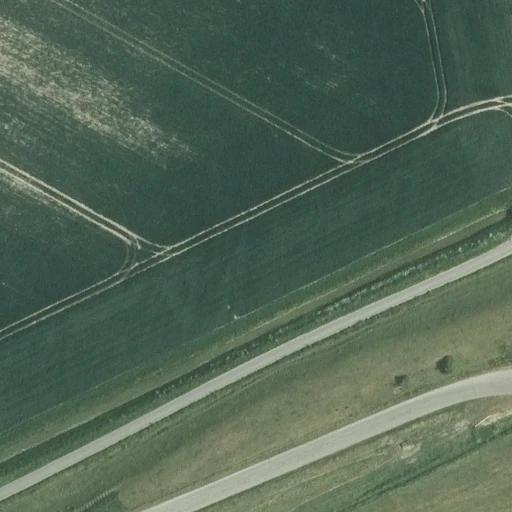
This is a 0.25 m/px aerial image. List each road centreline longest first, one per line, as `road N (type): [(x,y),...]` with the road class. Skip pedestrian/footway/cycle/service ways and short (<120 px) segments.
road 1 (unclassified): [(0,493),(511,234)]
road 2 (unclassified): [(511,379),(426,402),(155,511)]
